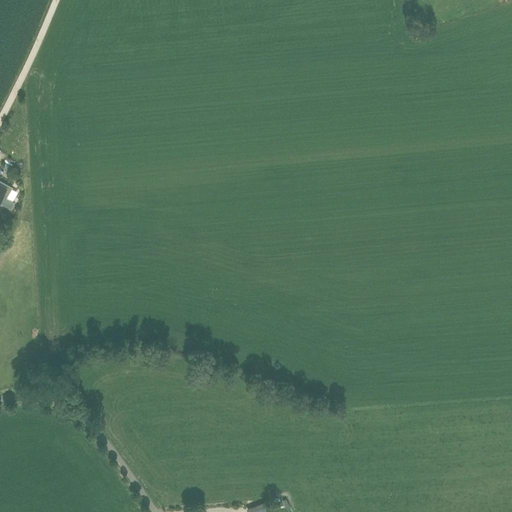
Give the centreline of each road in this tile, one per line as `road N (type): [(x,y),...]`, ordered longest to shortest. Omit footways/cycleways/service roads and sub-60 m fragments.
road 1 (unclassified): [(154,511),(79,416),(47,401),(0,400)]
road 2 (track): [(0,124),(58,0)]
